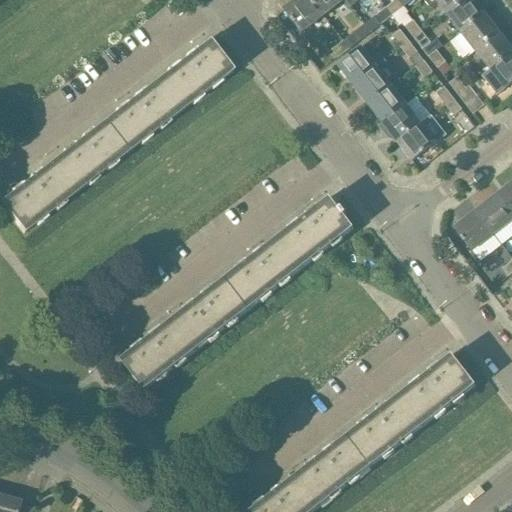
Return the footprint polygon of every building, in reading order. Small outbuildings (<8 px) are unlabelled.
[(325,17),(311,0),(297,0),(284,11),(303,34),(325,17)] [(311,0),(325,17),(346,1),(345,0),(311,0)] [(397,0),(386,9),(392,17),(404,8),(397,0)] [(463,0),(423,0),(431,10),(439,4),(446,13),(463,0)] [(484,14),(473,0),(463,0),(446,13),(461,32),(484,14)] [(375,17),(381,26),(392,17),(386,9),(375,17)] [(461,32),(476,51),(499,33),(484,14),(461,32)] [(414,40),(422,34),(412,22),(405,28),(414,40)] [(408,41),(400,32),(393,38),(400,47),(408,41)] [(354,33),(343,42),(350,50),(360,41),(354,33)] [(511,53),(511,48),(499,33),(476,51),(491,70),(511,53)] [(422,34),(414,40),(423,50),(429,58),(436,52),(442,47),(436,39),(430,44),(422,34)] [(418,54),(408,41),(400,47),(410,60),(418,54)] [(209,42),(157,82),(181,114),(234,73),(209,42)] [(332,51),(338,59),(350,50),(343,42),(332,51)] [(371,60),(361,48),(338,66),(353,86),(376,67),(385,61),(379,54),(371,60)] [(438,69),(445,63),(436,52),(429,58),(438,69)] [(511,85),(511,53),(491,70),(482,77),(488,84),(497,78),(506,90),(511,85)] [(385,61),(376,67),(353,86),(368,105),(391,86),(399,80),(385,61)] [(433,73),(424,61),(416,67),(425,79),(433,73)] [(459,96),(466,90),(457,78),(450,84),(459,96)] [(157,82),(105,123),(129,154),(181,114),(157,82)] [(368,105),(382,124),(383,124),(406,105),(410,102),(404,94),(400,98),(391,86),(368,105)] [(470,87),(466,90),(459,96),(473,115),(485,106),(470,87)] [(437,94),(445,105),(453,99),(445,88),(437,94)] [(455,117),(463,111),(453,99),(445,105),(455,117)] [(392,136),(397,143),(421,124),(406,105),(383,124),(380,126),(390,138),(392,136)] [(105,123),(53,164),(77,195),(129,154),(105,123)] [(436,144),(421,124),(397,143),(413,163),(436,144)] [(25,236),(77,195),(53,164),(0,204),(25,236)] [(511,184),(498,195),(511,212),(511,184)] [(495,235),(511,222),(511,212),(498,195),(477,211),(495,235)] [(356,232),(346,218),(348,217),(343,210),(341,212),(332,200),(280,241),(304,272),(356,232)] [(495,235),(477,211),(454,229),(473,253),(495,235)] [(304,272),(280,241),(227,281),(251,312),(304,272)] [(511,275),(511,261),(503,269),(509,277),(511,275)] [(251,312),(227,281),(175,321),(199,352),(251,312)] [(199,352),(175,321),(123,361),(146,393),(199,352)] [(477,386),(453,356),(400,396),(424,427),(477,386)] [(372,468),(424,427),(400,396),(348,437),(372,468)] [(319,509),(372,468),(348,437),(295,478),(319,509)] [(315,511),(319,509),(295,478),(251,511),(315,511)] [(21,502),(0,495),(0,511),(32,511),(33,511),(19,507),(21,502)]
